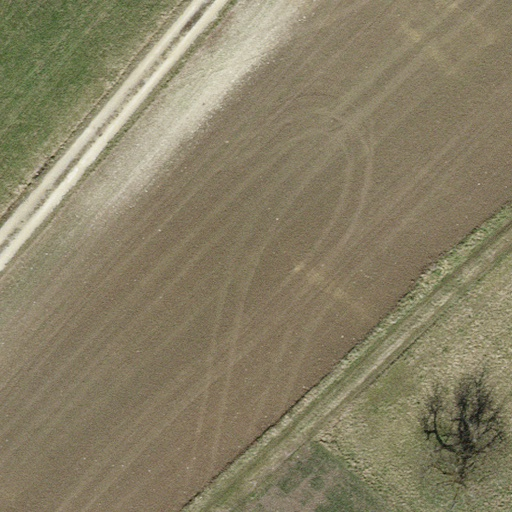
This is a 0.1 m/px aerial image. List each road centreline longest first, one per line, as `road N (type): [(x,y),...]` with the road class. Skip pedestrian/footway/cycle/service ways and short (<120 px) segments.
road 1 (track): [(511,232),(219,511)]
road 2 (track): [(0,249),(208,0)]
